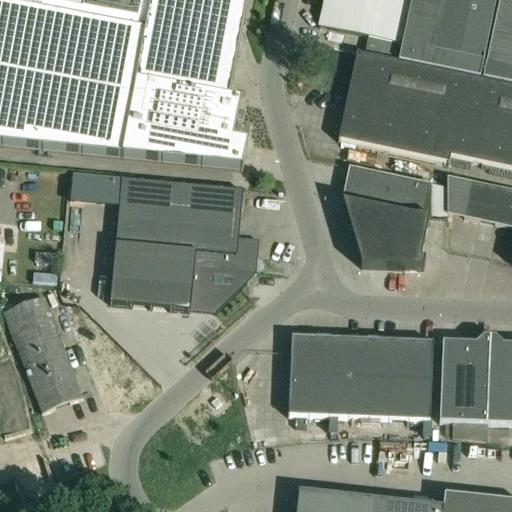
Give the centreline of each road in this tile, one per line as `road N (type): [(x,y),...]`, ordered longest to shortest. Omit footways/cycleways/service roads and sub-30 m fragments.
road 1 (unclassified): [(141,511),(124,470),(139,429),(321,275)]
road 2 (unclassified): [(285,0),(270,95),(321,275)]
road 3 (unclassified): [(321,275),(333,295),(357,309),(511,314)]
